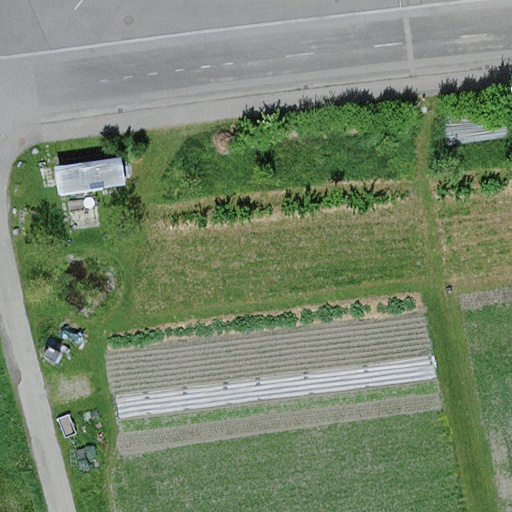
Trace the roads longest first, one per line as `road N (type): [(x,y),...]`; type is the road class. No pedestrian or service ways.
road 1 (residential): [(511,64),(0,129)]
road 2 (track): [(83,511),(0,153)]
